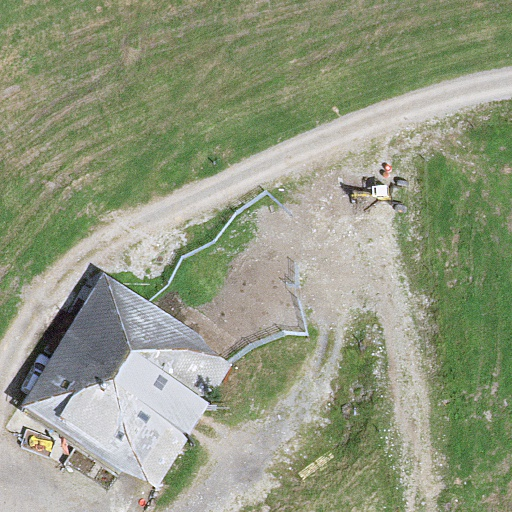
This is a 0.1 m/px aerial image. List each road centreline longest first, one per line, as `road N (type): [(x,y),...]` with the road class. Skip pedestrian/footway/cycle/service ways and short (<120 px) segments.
road 1 (track): [(198,511),(280,435),(318,374),(332,319),(330,263),(301,153),(464,93),(511,84)]
road 2 (track): [(0,406),(42,316),(86,263),(131,229),(301,153)]
road 3 (track): [(347,132),(407,368),(420,511)]
